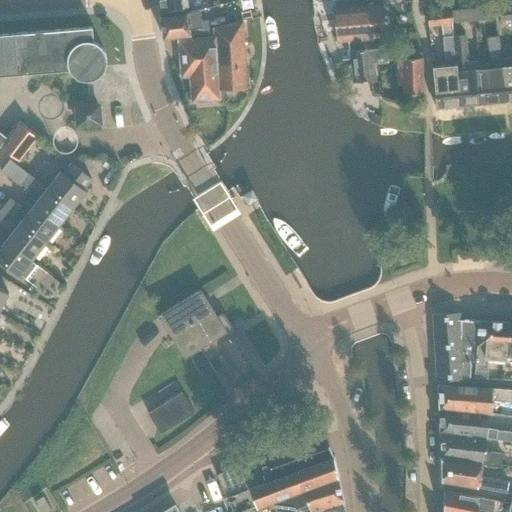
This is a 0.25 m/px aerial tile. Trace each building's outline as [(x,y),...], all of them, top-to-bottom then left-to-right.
[(187,0),(158,0),(160,17),(187,14),(186,13),(190,12),(187,0)] [(356,41),(385,38),(380,5),(334,9),(337,36),(355,35),(356,41)] [(500,22),(511,20),(511,7),(499,10),(500,22)] [(187,14),(160,17),(163,39),(190,35),(210,33),(208,20),(201,22),(201,20),(200,10),(190,12),(186,13),(187,14)] [(451,23),(450,12),(426,14),(428,26),(451,23)] [(214,29),(234,23),(232,14),(213,19),(214,29)] [(243,21),(234,23),(214,29),(214,37),(178,41),(181,77),(190,76),(192,102),(215,100),(214,90),(247,89),(243,21)] [(92,27),(0,34),(0,76),(69,70),(70,72),(72,74),(73,75),(75,77),(78,78),(80,79),(84,80),(86,80),(88,80),(92,80),(95,78),(98,77),(99,76),(100,75),(101,74),(103,72),(104,71),(105,69),(105,67),(106,65),(106,64),(106,62),(106,61),(106,58),(105,54),(104,51),(101,46),(98,44),(96,43),(93,42),(92,27)] [(355,35),(337,36),(338,43),(350,41),(351,50),(349,50),(353,83),(375,80),(373,63),(382,62),(387,56),(385,38),(356,41),(355,35)] [(478,66),(478,60),(468,61),(465,36),(452,37),(459,106),(482,104),(479,72),(479,71),(478,66)] [(436,109),(459,106),(452,37),(444,38),(448,75),(433,77),(436,109)] [(479,71),(479,72),(482,104),(505,102),(500,59),(501,59),(499,38),(487,39),(489,64),(478,66),(479,71)] [(411,53),(411,44),(396,44),(396,54),(397,54),(397,59),(397,85),(403,85),(403,94),(422,94),(422,52),(411,53)] [(511,58),(501,59),(500,59),(505,102),(511,100),(511,58)] [(78,126),(100,124),(98,106),(76,108),(78,126)] [(37,137),(19,123),(0,147),(18,161),(37,137)] [(41,196),(33,205),(59,226),(72,209),(46,188),(28,174),(10,160),(1,171),(20,186),(21,185),(31,193),(35,191),(41,196)] [(46,188),(72,209),(86,192),(83,189),(91,179),(71,163),(63,173),(60,171),(46,188)] [(252,190),(250,191),(242,196),(248,206),(257,200),(252,190)] [(59,226),(33,205),(26,215),(21,211),(21,207),(17,204),(10,199),(2,208),(9,214),(20,222),(46,243),(59,226)] [(9,214),(2,208),(0,210),(0,222),(1,224),(9,214)] [(20,222),(6,239),(33,260),(46,243),(20,222)] [(0,262),(19,277),(20,275),(28,282),(39,268),(31,262),(33,260),(6,239),(0,247),(0,262)] [(0,310),(8,294),(0,289),(0,310)] [(157,316),(159,319),(184,358),(200,348),(227,392),(258,373),(222,314),(217,317),(200,290),(157,316)] [(477,339),(478,321),(457,319),(457,316),(434,316),(435,335),(477,339)] [(478,321),(477,339),(476,359),(475,361),(474,379),(488,380),(489,359),(506,360),(509,323),(478,321)] [(476,359),(477,339),(435,335),(436,356),(476,359)] [(470,361),(475,361),(476,359),(436,356),(438,377),(470,377),(470,361)] [(511,390),(438,385),(439,409),(449,410),(489,413),(491,414),(492,400),(511,401),(511,390)] [(194,412),(181,392),(147,413),(159,433),(194,412)] [(439,409),(440,433),(450,435),(485,438),(511,442),(511,431),(486,428),(489,413),(449,410),(439,409)] [(450,435),(440,433),(441,456),(481,462),(481,463),(481,464),(499,466),(500,455),(483,453),(485,438),(450,435)] [(226,497),(333,457),(325,435),(259,458),(265,472),(247,480),(244,480),(239,467),(217,476),(219,481),(226,497)] [(272,501),(337,476),(333,457),(226,497),(232,511),(244,511),(255,509),(254,507),(272,501)] [(481,464),(481,463),(441,457),(442,482),(507,494),(509,483),(479,477),(481,464)] [(315,511),(343,503),(337,476),(272,501),(276,511),(315,511)] [(492,511),(494,501),(443,491),(443,511),(477,511),(478,510),(488,511),(492,511)] [(40,511),(48,511),(51,510),(43,496),(34,502),(40,511)] [(344,511),(343,503),(315,511),(344,511)]
